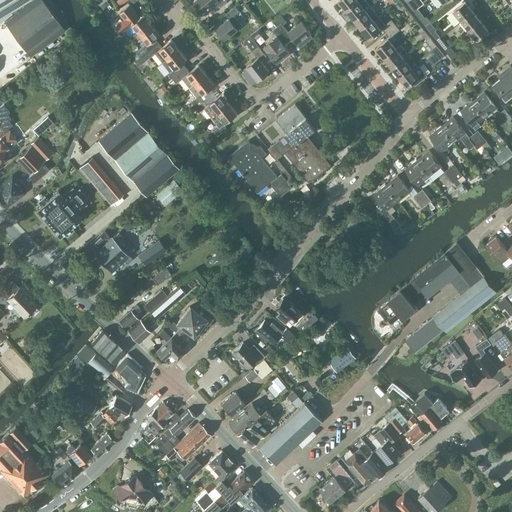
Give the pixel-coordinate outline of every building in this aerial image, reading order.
[(0,0),(0,22),(12,13),(11,11),(29,0),(0,0)] [(34,0),(5,22),(31,56),(31,57),(66,30),(42,0),(34,0)] [(107,0),(95,0),(91,4),(96,9),(101,6),(104,9),(110,4),(107,0)] [(217,8),(226,0),(194,0),(195,0),(203,11),(214,3),(217,8)] [(338,0),(339,0),(346,10),(358,0),(338,0)] [(358,0),(346,10),(354,19),(370,6),(365,0),(358,0)] [(408,0),(407,1),(415,11),(418,8),(411,0),(408,0)] [(462,20),(474,10),(466,1),(454,10),(462,20)] [(133,25),(140,34),(152,24),(144,15),(140,18),(130,5),(120,13),(125,19),(116,26),(122,34),(133,25)] [(235,14),(240,10),(236,6),(226,14),(229,19),(217,28),(225,38),(243,24),(235,14)] [(354,19),(361,29),(378,15),(370,6),(354,19)] [(426,18),(418,8),(415,11),(422,20),(425,18),(426,18)] [(481,20),(474,10),(462,20),(469,30),(481,20)] [(383,27),(386,32),(396,24),(391,19),(385,24),(378,15),(361,29),(369,38),(383,27)] [(422,20),(422,21),(426,26),(430,22),(427,17),(426,18),(425,18),(422,20)] [(477,39),(489,30),(481,20),(469,30),(477,39)] [(294,38),(297,42),(311,32),(302,21),(289,31),(282,23),(278,26),(290,41),(294,38)] [(160,34),(152,24),(140,34),(141,34),(135,38),(142,47),(136,52),(141,57),(150,50),(159,42),(156,37),(160,34)] [(384,57),(396,47),(392,42),(397,39),(393,35),(400,29),(396,24),(386,32),(390,36),(376,48),(384,57)] [(277,61),(290,51),(285,44),(289,41),(277,26),(272,30),(276,34),(263,44),(277,61)] [(419,30),(426,39),(430,36),(422,27),(419,30)] [(441,36),(433,27),(429,30),(437,39),(441,36)] [(250,48),(257,42),(250,33),(243,39),(250,48)] [(116,42),(115,43),(120,48),(130,40),(125,35),(116,42)] [(426,39),(434,49),(437,46),(430,36),(426,39)] [(437,39),(444,49),(448,46),(441,36),(437,39)] [(153,54),(155,53),(162,62),(179,49),(172,39),(163,46),(159,42),(150,50),(153,54)] [(384,57),(392,66),(404,57),(407,54),(410,52),(405,47),(407,46),(404,41),(400,44),(396,47),(384,57)] [(450,45),(448,46),(444,49),(453,59),(458,55),(450,45)] [(257,78),(258,80),(269,71),(261,60),(267,56),(259,46),(253,50),(259,57),(247,66),(249,68),(243,73),(251,83),(257,78)] [(444,55),(437,46),(434,49),(432,50),(439,59),(444,55)] [(179,49),(162,62),(170,72),(168,73),(172,78),(182,70),(178,66),(187,59),(179,49)] [(30,55),(24,59),(21,54),(5,65),(12,75),(33,60),(30,55)] [(392,66),(399,76),(415,63),(414,63),(411,66),(407,61),(410,58),(407,54),(404,57),(392,66)] [(418,67),(415,63),(399,76),(407,85),(412,81),(415,85),(427,75),(420,65),(418,67)] [(189,88),(207,74),(199,64),(186,75),(182,70),(172,78),(176,83),(182,78),(189,88)] [(501,79),(494,85),(504,97),(511,91),(511,65),(498,75),(501,79)] [(214,84),(207,74),(189,88),(197,97),(191,102),(195,107),(214,92),(210,87),(214,84)] [(171,87),(176,83),(172,78),(167,82),(171,87)] [(485,91),(474,101),(486,116),(498,107),(485,91)] [(205,107),(212,117),(230,103),(222,93),(218,97),(214,92),(195,107),(199,112),(205,107)] [(502,97),(498,100),(502,106),(507,102),(502,97)] [(481,125),(478,122),(486,116),(474,101),(462,110),(474,126),(474,125),(477,128),(481,125)] [(237,112),(230,103),(212,117),(219,126),(214,130),(218,135),(228,128),(224,123),(237,112)] [(4,151),(17,142),(15,140),(16,139),(10,130),(8,128),(12,126),(9,120),(11,119),(7,113),(9,112),(3,104),(0,106),(0,136),(1,137),(0,137),(0,164),(2,165),(4,163),(5,160),(8,158),(4,151)] [(279,140),(274,144),(282,155),(291,148),(308,134),(316,129),(307,117),(306,117),(295,104),(276,119),(287,132),(286,132),(291,139),(283,145),(279,140)] [(500,113),(509,124),(511,121),(511,118),(504,109),(500,113)] [(131,112),(98,140),(114,159),(147,131),(131,112)] [(48,116),(33,129),(38,135),(53,122),(48,116)] [(454,116),(442,126),(454,141),(460,137),(466,132),(454,116)] [(450,151),(447,147),(454,141),(442,126),(430,135),(443,150),(446,154),(450,151)] [(482,145),(487,141),(478,130),(473,134),(482,145)] [(147,131),(114,159),(134,181),(166,153),(147,131)] [(466,132),(460,137),(470,149),(475,145),(469,137),(466,132)] [(308,134),(291,148),(299,159),(295,163),(309,181),(331,164),(308,134)] [(469,137),(475,145),(478,149),(482,145),(473,134),(469,137)] [(33,144),(20,156),(34,170),(52,154),(37,138),(32,143),(33,144)] [(249,140),(227,158),(233,165),(234,163),(258,193),(278,177),(262,157),(267,154),(261,146),(251,145),(251,143),(249,140)] [(491,146),(487,141),(482,145),(486,150),(491,146)] [(274,144),(268,148),(277,159),(273,161),(288,179),(292,176),(277,158),(282,155),(274,144)] [(511,152),(508,147),(495,156),(500,163),(511,153),(511,152)] [(430,150),(418,159),(430,175),(442,165),(430,150)] [(166,153),(134,181),(146,196),(179,168),(166,153)] [(430,175),(418,159),(406,168),(418,184),(430,175)] [(458,179),(463,175),(454,164),(449,168),(458,179)] [(480,164),(477,167),(482,173),(487,168),(484,164),(481,166),(480,164)] [(444,171),(453,183),(454,182),(458,179),(449,168),(444,171)] [(398,175),(386,184),(398,199),(410,190),(398,175)] [(0,199),(0,200),(6,208),(26,193),(13,176),(0,185),(0,199)] [(173,179),(156,194),(164,203),(181,188),(173,179)] [(398,199),(386,184),(375,193),(387,209),(398,199)] [(37,208),(36,209),(37,210),(59,235),(59,236),(60,235),(63,232),(66,236),(73,230),(70,226),(80,218),(81,218),(80,217),(76,212),(86,204),(73,188),(63,196),(59,191),(58,191),(57,191),(48,200),(45,196),(38,202),(41,205),(37,208)] [(430,201),(431,200),(422,189),(418,193),(427,204),(430,201)] [(413,196),(422,208),(427,204),(418,193),(413,196)] [(430,201),(427,204),(429,207),(432,210),(435,208),(430,201)] [(386,217),(395,229),(400,225),(390,212),(386,217)] [(96,250),(111,237),(104,229),(89,243),(96,250)] [(506,247),(496,235),(495,236),(493,237),(491,237),(490,238),(488,240),(488,242),(486,243),(502,263),(511,255),(511,245),(511,243),(506,247)] [(111,270),(123,259),(128,264),(132,259),(128,255),(128,254),(112,236),(111,237),(96,250),(95,251),(111,270)] [(158,239),(137,254),(144,264),(165,250),(158,239)] [(391,300),(379,309),(387,319),(400,310),(404,315),(416,305),(414,302),(426,292),(429,295),(449,278),(453,275),(466,291),(461,294),(405,339),(412,348),(414,351),(415,350),(494,288),(484,276),(477,266),(458,242),(457,242),(389,297),(391,300)] [(162,280),(170,273),(166,267),(152,279),(158,284),(162,280)] [(35,292),(37,298),(43,296),(37,282),(28,286),(31,293),(35,292)] [(36,303),(26,293),(26,292),(20,285),(10,295),(5,289),(0,293),(0,307),(2,310),(2,309),(11,301),(24,315),(36,303)] [(167,295),(150,310),(157,318),(186,293),(179,285),(167,295)] [(162,289),(143,305),(149,312),(150,310),(167,295),(162,289)] [(506,297),(498,303),(503,309),(510,303),(506,297)] [(283,298),(275,307),(280,311),(276,316),(285,324),(288,320),(292,324),(302,313),(295,308),(295,309),(283,298)] [(172,336),(170,337),(176,344),(177,344),(186,332),(194,338),(208,319),(190,305),(176,324),(180,327),(176,332),(172,336)] [(133,307),(118,320),(126,329),(139,319),(136,315),(138,313),(133,307)] [(142,322),(140,320),(128,330),(138,342),(150,332),(146,327),(152,323),(147,317),(142,322)] [(264,319),(254,331),(265,341),(267,339),(272,344),(279,335),(287,341),(295,335),(286,328),(282,332),(271,322),(269,324),(264,319)] [(322,319),(316,324),(320,329),(326,325),(322,319)] [(511,325),(507,320),(501,325),(507,331),(511,325)] [(90,341),(105,355),(116,343),(101,329),(90,341)] [(491,335),(495,340),(501,335),(497,331),(491,335)] [(502,351),(500,352),(511,367),(511,342),(505,333),(494,341),(502,351)] [(170,337),(157,350),(163,357),(170,350),(176,357),(183,351),(176,344),(170,337)] [(487,337),(475,346),(481,355),(476,359),(488,377),(498,370),(486,353),(484,349),(491,343),(487,337)] [(455,339),(442,349),(448,357),(453,353),(457,358),(465,352),(455,339)] [(255,358),(258,361),(263,355),(255,346),(250,351),(242,342),(231,353),(245,368),(255,358)] [(114,363),(125,351),(116,343),(105,355),(114,363)] [(86,363),(87,362),(104,377),(108,372),(112,367),(111,366),(85,345),(77,354),(86,363)] [(348,346),(328,360),(336,372),(356,358),(348,346)] [(127,354),(115,366),(118,369),(130,380),(124,386),(127,389),(128,388),(130,390),(131,390),(133,392),(133,391),(135,393),(136,392),(137,392),(145,376),(144,375),(145,374),(139,369),(141,366),(127,353),(127,354)] [(72,364),(78,369),(84,363),(77,357),(72,364)] [(458,368),(450,373),(456,381),(463,376),(471,386),(481,379),(467,360),(457,367),(458,368)] [(46,361),(38,370),(42,374),(50,365),(46,361)] [(279,366),(289,381),(294,378),(284,363),(279,366)] [(242,378),(252,370),(250,368),(245,371),(244,370),(239,374),(242,378)] [(250,382),(258,375),(253,369),(244,376),(250,382)] [(279,393),(280,395),(288,389),(277,376),(272,381),(273,383),(267,387),(275,396),(279,393)] [(250,393),(255,401),(264,396),(258,387),(250,393)] [(230,414),(245,402),(235,391),(221,403),(230,414)] [(439,419),(449,411),(438,398),(433,402),(424,392),(411,403),(420,414),(429,424),(433,430),(435,428),(437,431),(442,427),(440,424),(442,422),(439,419)] [(108,405),(124,415),(131,404),(115,394),(108,405)] [(318,397),(312,399),(315,409),(321,407),(318,397)] [(96,405),(88,400),(83,408),(91,413),(96,405)] [(139,433),(144,438),(148,441),(164,426),(162,424),(167,420),(166,418),(173,413),(162,400),(155,407),(146,416),(155,425),(152,428),(148,424),(139,433)] [(304,402),(257,446),(274,464),(320,420),(304,402)] [(236,432),(259,412),(252,403),(228,422),(236,432)] [(109,407),(102,414),(106,418),(110,422),(117,416),(109,407)] [(162,424),(164,426),(167,429),(154,441),(165,454),(170,450),(180,440),(176,435),(196,417),(188,408),(179,417),(175,412),(174,414),(167,420),(162,424)] [(254,420),(236,435),(250,446),(267,429),(265,427),(274,419),(266,410),(254,420)] [(101,412),(91,422),(96,427),(106,418),(102,414),(101,412)] [(420,414),(417,416),(426,427),(429,424),(420,414)] [(406,432),(414,441),(425,431),(412,416),(406,421),(411,427),(406,432)] [(390,422),(399,433),(405,428),(396,417),(390,422)] [(388,462),(400,452),(391,441),(399,435),(385,419),(371,431),(382,444),(376,449),(388,462)] [(199,422),(180,440),(170,450),(165,454),(171,459),(178,452),(185,458),(210,434),(199,422)] [(0,469),(7,476),(6,477),(22,496),(48,473),(24,446),(29,442),(14,425),(0,437),(0,469)] [(30,427),(25,431),(33,441),(38,437),(30,427)] [(99,455),(114,440),(106,432),(91,447),(99,455)] [(67,446),(66,449),(68,451),(68,452),(78,464),(90,454),(87,450),(89,448),(83,442),(81,444),(80,442),(74,446),(72,444),(70,444),(67,446)] [(359,448),(354,452),(369,470),(369,471),(375,477),(376,476),(377,477),(386,470),(372,453),(367,457),(359,448)] [(57,453),(62,459),(67,455),(62,449),(57,453)] [(337,459),(337,460),(361,489),(375,477),(369,471),(369,470),(356,454),(354,452),(353,453),(349,449),(337,459)] [(223,479),(237,466),(222,450),(208,463),(219,475),(213,481),(216,485),(223,478),(223,479)] [(203,466),(194,457),(180,470),(188,479),(203,466)] [(61,487),(78,472),(68,460),(51,475),(61,487)] [(361,489),(337,460),(327,468),(334,476),(319,488),(330,501),(345,488),(344,486),(352,479),(360,489),(361,489)] [(161,466),(157,470),(162,476),(165,472),(166,472),(161,466)] [(204,489),(194,498),(197,501),(200,505),(206,511),(214,511),(228,499),(233,505),(233,504),(241,497),(238,495),(253,481),(244,470),(228,485),(227,487),(221,480),(208,493),(204,489)] [(117,484),(117,485),(112,488),(119,497),(124,497),(127,501),(134,502),(138,500),(143,500),(144,501),(153,494),(150,490),(150,489),(142,488),(142,483),(137,483),(138,480),(135,477),(123,485),(117,484)] [(430,487),(419,497),(432,511),(435,511),(445,503),(452,496),(437,481),(430,487)] [(240,499),(247,507),(259,496),(252,487),(240,499)] [(405,494),(395,503),(403,511),(416,511),(419,510),(405,494)] [(247,507),(243,511),(244,511),(250,511),(251,511),(252,511),(263,511),(268,508),(268,505),(259,496),(247,507)] [(366,508),(362,511),(396,511),(379,499),(369,511),(366,508)] [(196,510),(200,505),(197,501),(192,506),(196,510)]
